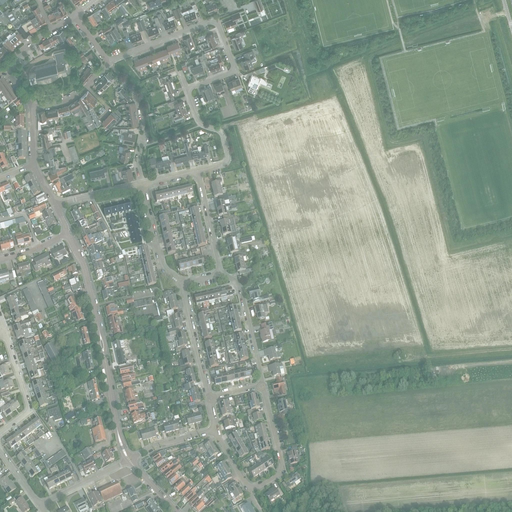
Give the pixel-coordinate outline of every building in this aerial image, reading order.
[(110,16),(109,14),(111,13),(110,11),(117,6),(112,0),(106,5),(107,6),(101,10),(105,16),(107,19),(110,16)] [(150,4),(147,5),(149,9),(162,5),(160,0),(156,0),(149,2),(150,4)] [(209,4),(205,5),(208,13),(214,11),(217,10),(216,7),(213,0),(210,0),(208,1),(209,4)] [(263,8),(259,0),(255,0),(253,1),(257,11),(263,8)] [(60,12),(62,18),(68,15),(62,4),(57,7),(60,12)] [(187,10),(192,22),(197,20),(194,13),(198,12),(195,4),(191,6),(193,9),(187,10)] [(37,18),(41,26),(47,23),(37,7),(32,10),(35,15),(37,18)] [(54,14),(57,20),(62,18),(60,12),(57,7),(58,9),(53,11),(54,13),(54,14)] [(0,8),(0,20),(1,20),(5,24),(9,20),(5,15),(0,8)] [(178,17),(184,15),(187,24),(192,22),(187,10),(181,13),(179,8),(175,9),(178,17)] [(168,21),(172,30),(176,28),(173,19),(178,17),(175,9),(172,10),(173,15),(167,18),(168,21)] [(13,11),(5,15),(9,20),(10,22),(16,17),(13,10),(13,11)] [(93,16),(96,14),(95,12),(92,14),(88,17),(93,26),(97,23),(93,16)] [(51,23),(57,20),(54,14),(54,13),(48,15),(51,23)] [(233,31),(232,28),(237,26),(235,22),(241,19),(238,13),(230,16),(232,20),(224,23),(228,33),(233,31)] [(35,15),(31,19),(37,29),(41,26),(37,18),(35,15)] [(121,17),(114,22),(117,25),(123,20),(121,17)] [(151,28),(155,36),(160,34),(157,27),(160,26),(156,18),(153,19),(155,23),(152,24),(153,27),(151,28)] [(31,19),(23,24),(24,25),(24,26),(23,27),(27,31),(29,31),(30,30),(31,32),(37,29),(31,19)] [(172,30),(168,21),(163,23),(166,32),(172,30)] [(17,30),(18,32),(19,32),(18,32),(24,38),(29,34),(31,32),(30,30),(29,31),(27,31),(23,27),(24,26),(24,25),(18,29),(17,30)] [(115,28),(110,32),(105,35),(110,43),(120,37),(115,28)] [(155,36),(151,28),(146,30),(149,38),(155,36)] [(10,33),(6,36),(8,38),(15,46),(22,40),(24,38),(18,32),(19,32),(18,32),(16,33),(14,32),(13,32),(12,30),(9,33),(10,33)] [(56,35),(60,42),(61,44),(64,43),(63,42),(66,40),(67,41),(68,44),(70,47),(74,45),(68,36),(67,37),(63,31),(56,35)] [(134,34),(138,43),(143,41),(139,32),(134,34)] [(244,32),(235,35),(237,38),(231,40),(235,50),(243,47),(239,37),(245,35),(244,32)] [(203,40),(206,39),(207,42),(215,39),(213,34),(207,36),(206,33),(198,36),(199,39),(202,38),(203,40)] [(138,43),(134,34),(129,36),(132,45),(138,43)] [(60,42),(56,35),(39,45),(41,49),(44,47),(45,49),(49,46),(50,48),(60,42)] [(190,51),(189,47),(193,46),(190,37),(184,40),(186,46),(183,47),(185,53),(190,51)] [(10,50),(15,46),(8,38),(3,42),(10,50)] [(215,39),(207,42),(209,47),(203,49),(204,52),(212,49),(211,46),(217,44),(215,39)] [(172,44),(176,55),(179,54),(177,49),(180,48),(178,42),(172,44)] [(166,47),(170,55),(169,53),(172,52),(173,56),(176,55),(172,44),(166,47)] [(0,56),(2,59),(10,51),(4,46),(2,48),(1,47),(0,47),(0,56)] [(34,68),(33,68),(34,69),(35,70),(37,78),(37,79),(37,80),(38,79),(38,80),(38,79),(41,78),(42,79),(42,78),(45,77),(46,78),(46,77),(49,76),(50,77),(50,76),(53,75),(54,76),(54,75),(57,74),(58,75),(59,75),(58,74),(59,74),(59,73),(67,71),(65,64),(67,64),(64,51),(56,53),(58,63),(56,63),(56,62),(55,63),(55,62),(54,62),(54,63),(51,64),(51,63),(50,63),(50,64),(47,65),(47,64),(46,64),(46,65),(43,66),(43,65),(42,65),(42,66),(39,67),(38,66),(38,67),(35,68),(35,67),(34,67),(34,68)] [(166,61),(162,51),(156,53),(159,59),(161,58),(163,62),(166,61)] [(252,63),(256,61),(252,52),(245,54),(247,60),(240,62),(243,70),(253,66),(252,63)] [(219,53),(216,54),(217,58),(212,60),(213,62),(216,70),(222,68),(219,62),(222,61),(219,53)] [(145,57),(148,63),(150,62),(152,67),(155,66),(151,55),(145,57)] [(139,59),(143,70),(146,69),(145,65),(148,63),(145,57),(139,59)] [(207,61),(206,58),(203,59),(203,60),(206,67),(209,66),(211,72),(216,70),(213,62),(211,63),(209,60),(207,61)] [(143,70),(139,59),(134,62),(136,68),(139,67),(141,71),(143,70)] [(206,67),(203,60),(198,62),(199,65),(196,66),(200,75),(205,72),(203,68),(206,67)] [(200,75),(196,66),(193,67),(192,64),(187,66),(190,73),(193,72),(195,76),(200,75)] [(85,83),(93,74),(92,72),(87,68),(84,72),(84,73),(80,78),(85,83)] [(37,78),(35,70),(34,71),(33,71),(33,72),(30,72),(29,72),(28,73),(30,73),(30,75),(31,78),(30,79),(31,79),(32,78),(36,77),(37,78)] [(111,79),(114,77),(109,72),(106,75),(107,75),(106,77),(104,75),(100,79),(101,80),(96,86),(101,91),(104,88),(105,89),(111,82),(109,80),(110,78),(111,79)] [(164,83),(165,87),(174,84),(171,77),(169,78),(168,75),(159,78),(161,84),(164,83)] [(248,84),(257,88),(259,83),(258,83),(260,79),(252,75),(248,84)] [(231,90),(232,93),(236,92),(235,91),(242,89),(238,79),(228,83),(231,90)] [(4,80),(0,82),(0,91),(4,97),(7,101),(1,106),(3,109),(10,105),(12,108),(14,105),(13,104),(12,103),(18,100),(4,80)] [(223,96),(229,93),(225,85),(222,86),(221,83),(215,85),(218,93),(221,92),(223,96)] [(174,84),(165,87),(167,91),(164,92),(166,98),(173,95),(171,91),(176,90),(174,84)] [(120,87),(116,90),(118,92),(117,92),(121,98),(119,100),(121,103),(124,100),(125,102),(126,101),(128,103),(131,100),(129,98),(130,97),(128,94),(129,94),(126,90),(125,91),(122,88),(121,89),(120,87)] [(211,98),(214,97),(210,88),(208,89),(207,88),(201,91),(204,100),(211,98)] [(88,91),(81,98),(90,107),(97,100),(88,91)] [(84,103),(80,98),(76,101),(68,106),(73,113),(77,111),(81,117),(82,117),(89,130),(100,123),(92,108),(88,110),(84,103)] [(22,104),(18,100),(13,104),(14,105),(18,109),(22,104)] [(176,110),(184,107),(182,101),(178,103),(176,100),(168,103),(169,106),(172,105),(172,108),(175,107),(176,110)] [(58,109),(60,117),(63,116),(63,114),(70,113),(68,106),(58,109)] [(184,107),(176,110),(177,113),(175,114),(176,116),(173,117),(174,120),(180,118),(183,117),(182,114),(186,112),(184,107)] [(38,112),(39,121),(46,120),(44,111),(38,112)] [(343,112),(334,115),(336,121),(340,120),(341,123),(346,121),(343,112)] [(102,122),(107,128),(116,119),(110,113),(102,122)] [(329,116),(319,119),(322,129),(327,127),(326,124),(331,123),(329,116)] [(16,128),(24,128),(24,117),(15,118),(16,128)] [(319,119),(309,123),(311,129),(315,127),(316,130),(322,129),(319,119)] [(306,123),(296,127),(299,136),(304,134),(303,131),(308,129),(306,123)] [(296,127),(286,130),(288,136),(292,134),(293,137),(299,136),(296,127)] [(124,135),(122,142),(133,145),(135,134),(127,133),(127,129),(120,129),(119,134),(124,135)] [(41,141),(50,139),(53,139),(52,133),(51,134),(50,131),(44,132),(44,135),(40,136),(41,141)] [(280,131),(271,134),(274,143),(279,142),(278,139),(282,137),(280,131)] [(260,135),(250,138),(253,147),(259,145),(258,142),(262,141),(260,135)] [(345,156),(354,153),(352,148),(346,150),(344,142),(341,143),(345,156)] [(68,148),(73,162),(79,160),(74,145),(68,148)] [(200,146),(197,147),(198,149),(200,159),(207,158),(206,156),(209,155),(207,145),(204,146),(205,151),(201,152),(201,149),(200,146)] [(122,152),(120,160),(128,161),(129,156),(130,156),(131,152),(127,151),(127,148),(119,146),(118,152),(122,152)] [(45,160),(53,158),(53,155),(56,155),(54,148),(51,148),(46,149),(47,153),(44,154),(45,160)] [(188,148),(186,148),(187,151),(186,151),(187,155),(184,156),(183,153),(180,154),(181,157),(182,163),(189,162),(188,158),(190,158),(189,151),(188,148)] [(200,159),(198,149),(195,150),(194,149),(189,151),(190,158),(193,157),(194,161),(200,159)] [(182,163),(181,157),(175,158),(174,154),(171,155),(172,162),(175,161),(176,165),(182,163)] [(162,161),(164,168),(170,166),(169,163),(172,162),(171,155),(168,156),(169,160),(162,161)] [(348,155),(345,156),(349,169),(358,167),(356,161),(350,163),(348,155)] [(157,167),(158,169),(164,168),(162,161),(156,162),(155,157),(149,159),(151,168),(157,167)] [(49,166),(50,170),(55,168),(58,168),(59,170),(62,169),(62,167),(59,168),(57,161),(54,161),(53,158),(45,160),(46,166),(49,166)] [(122,170),(124,181),(133,179),(130,168),(127,169),(126,165),(124,166),(117,167),(118,171),(122,170)] [(330,166),(323,168),(326,178),(333,176),(330,166)] [(59,177),(58,175),(68,170),(66,167),(62,169),(59,170),(51,174),(49,175),(51,178),(50,178),(51,180),(52,180),(52,181),(59,177)] [(105,174),(108,173),(106,167),(103,168),(103,169),(89,172),(91,179),(93,179),(94,180),(106,178),(105,174)] [(326,178),(323,168),(316,170),(319,180),(326,178)] [(352,169),(349,169),(353,183),(356,182),(362,180),(360,175),(354,176),(352,169)] [(319,180),(316,170),(310,172),(313,182),(319,180)] [(313,182),(310,172),(303,174),(306,183),(313,182)] [(69,180),(73,178),(71,173),(53,182),(57,191),(59,190),(61,192),(71,188),(69,185),(67,186),(65,182),(69,180)] [(306,183),(303,174),(297,176),(299,185),(306,183)] [(24,187),(34,181),(31,176),(24,179),(27,185),(24,186),(24,187)] [(213,191),(221,189),(219,183),(222,182),(221,179),(215,181),(215,184),(211,185),(213,191)] [(28,187),(30,190),(37,187),(34,181),(24,187),(25,188),(26,188),(28,187)] [(356,182),(353,183),(357,196),(366,194),(364,188),(358,190),(356,182)] [(11,200),(8,191),(10,190),(8,183),(2,186),(8,200),(8,201),(11,200)] [(0,186),(0,194),(2,193),(5,202),(8,200),(2,186),(0,186)] [(185,188),(187,195),(193,194),(191,186),(185,188)] [(37,187),(30,190),(33,196),(40,193),(37,187)] [(187,195),(185,188),(179,189),(181,197),(187,195)] [(221,189),(213,191),(214,198),(218,197),(219,200),(225,198),(225,195),(222,196),(221,189)] [(161,193),(163,201),(169,200),(167,192),(161,193)] [(38,204),(47,200),(44,194),(35,199),(38,204)] [(360,195),(357,196),(361,210),(370,207),(368,202),(362,203),(360,195)] [(225,198),(219,200),(220,203),(216,204),(217,210),(228,208),(227,205),(224,206),(224,202),(229,201),(228,198),(225,198)] [(129,201),(122,202),(125,212),(131,210),(129,201)] [(122,202),(116,204),(118,213),(125,212),(122,202)] [(46,208),(44,203),(26,211),(28,216),(43,210),(46,209),(46,208)] [(116,204),(109,205),(111,215),(118,213),(116,204)] [(344,213),(341,204),(334,206),(337,215),(344,213)] [(109,205),(102,207),(105,216),(111,215),(109,205)] [(337,215),(334,206),(328,207),(330,217),(337,215)] [(330,217),(328,207),(321,209),(324,219),(330,217)] [(223,219),(230,217),(229,214),(227,215),(226,211),(228,211),(228,208),(217,210),(219,217),(223,216),(223,219)] [(43,210),(44,212),(42,214),(45,221),(53,217),(49,210),(47,211),(46,209),(43,210)] [(190,210),(191,217),(199,215),(197,209),(190,210)] [(324,219),(321,209),(314,211),(317,221),(324,219)] [(78,210),(71,213),(75,222),(84,218),(82,215),(81,216),(78,210)] [(317,221),(314,211),(308,213),(310,223),(317,221)] [(131,216),(126,217),(128,224),(137,221),(135,215),(133,216),(131,216)] [(290,215),(284,217),(287,226),(296,224),(294,218),(291,219),(290,215)] [(159,217),(160,224),(168,222),(166,216),(159,217)] [(53,217),(45,221),(49,227),(56,223),(53,217)] [(233,217),(230,217),(223,219),(224,222),(220,223),(221,229),(235,226),(233,217)] [(76,224),(80,231),(85,229),(87,228),(84,220),(76,224)] [(137,221),(128,224),(129,230),(139,228),(137,221)] [(296,224),(287,226),(290,236),(295,235),(294,230),(298,229),(296,224)] [(230,237),(236,236),(239,235),(239,232),(236,232),(235,226),(221,229),(223,236),(229,234),(230,237)] [(139,228),(129,230),(131,237),(140,235),(139,228)] [(80,231),(83,239),(92,236),(89,229),(86,231),(85,229),(80,231)] [(92,236),(83,239),(87,247),(95,244),(96,246),(98,246),(97,243),(104,239),(102,235),(101,233),(99,233),(97,234),(92,236)] [(21,235),(21,234),(15,235),(15,234),(11,235),(13,239),(13,241),(15,247),(24,245),(21,235)] [(21,235),(24,245),(30,243),(29,239),(31,238),(30,234),(27,235),(27,236),(26,236),(25,234),(21,235)] [(140,235),(131,237),(132,244),(142,242),(140,235)] [(236,236),(230,237),(230,240),(227,241),(228,248),(240,245),(239,242),(236,243),(235,239),(237,239),(236,236)] [(204,239),(197,241),(198,247),(206,245),(204,239)] [(6,243),(7,249),(14,248),(12,241),(6,243)] [(234,256),(245,254),(245,251),(240,252),(239,248),(240,248),(240,245),(228,248),(230,254),(233,253),(234,256)] [(63,257),(67,255),(63,247),(59,249),(59,248),(51,252),(54,259),(62,255),(63,257)] [(91,257),(99,254),(104,253),(103,248),(98,249),(97,247),(88,249),(91,257)] [(173,247),(166,248),(168,255),(175,253),(173,247)] [(196,259),(198,267),(204,265),(203,263),(210,262),(206,247),(200,249),(202,258),(196,259)] [(139,250),(141,256),(149,254),(147,248),(146,248),(140,250),(139,250)] [(99,254),(91,257),(93,263),(101,261),(99,254)] [(245,254),(234,256),(235,259),(234,259),(236,266),(244,264),(242,258),(246,257),(245,254)] [(46,266),(51,264),(49,261),(48,262),(47,259),(48,258),(46,255),(40,258),(39,257),(33,260),(35,263),(32,264),(35,270),(38,269),(37,268),(45,264),(46,266)] [(95,271),(103,269),(101,262),(93,264),(95,271)] [(186,270),(184,262),(178,263),(179,267),(180,271),(186,270)] [(30,273),(30,270),(28,263),(18,266),(18,269),(15,269),(18,278),(21,277),(20,273),(24,272),(25,274),(26,275),(30,274),(30,273)] [(244,264),(236,266),(237,272),(239,272),(239,275),(253,272),(252,269),(245,270),(244,264)] [(75,266),(67,268),(68,273),(71,272),(72,275),(71,275),(72,278),(78,277),(75,266)] [(104,269),(95,272),(98,280),(103,278),(102,276),(103,275),(103,274),(106,273),(104,269)] [(10,280),(13,279),(11,272),(8,273),(7,270),(0,271),(0,280),(9,278),(10,280)] [(58,273),(52,276),(55,281),(60,279),(60,278),(67,275),(64,270),(58,273)] [(101,280),(103,285),(112,282),(111,277),(101,280)] [(154,278),(146,280),(148,286),(156,284),(154,278)] [(77,279),(73,280),(68,282),(70,285),(63,288),(64,290),(79,284),(77,279)] [(104,290),(112,288),(114,287),(112,282),(103,285),(104,290)] [(79,284),(64,290),(65,292),(71,290),(73,293),(81,290),(79,284)] [(259,297),(260,297),(258,287),(248,290),(250,299),(252,299),(253,303),(260,301),(259,297)] [(112,290),(102,292),(104,301),(110,300),(110,297),(113,296),(112,290)] [(48,308),(53,306),(49,295),(43,297),(48,308)] [(169,304),(176,303),(175,296),(170,298),(169,295),(163,296),(163,299),(168,298),(169,304)] [(202,304),(201,296),(194,298),(196,305),(202,304)] [(70,311),(78,307),(76,304),(77,304),(73,297),(66,301),(70,307),(68,308),(70,311)] [(166,312),(167,315),(173,313),(173,310),(178,309),(176,303),(169,304),(171,311),(166,312)] [(259,304),(260,307),(254,308),(255,312),(256,312),(256,314),(258,320),(266,318),(265,314),(269,313),(267,303),(259,304)] [(107,316),(115,315),(115,316),(123,314),(122,311),(117,312),(116,310),(115,310),(114,306),(106,308),(107,316)] [(78,307),(70,311),(73,319),(75,318),(76,321),(78,320),(78,321),(83,320),(79,310),(78,307)] [(229,315),(237,313),(236,307),(228,308),(229,315)] [(25,312),(12,317),(14,323),(21,320),(20,317),(26,315),(25,312)] [(43,320),(40,313),(34,316),(36,319),(37,318),(39,322),(43,320)] [(173,317),(174,323),(181,321),(179,315),(174,316),(173,313),(167,315),(168,318),(173,317)] [(200,322),(207,320),(206,314),(198,315),(200,322)] [(122,333),(121,329),(121,327),(118,328),(116,318),(108,319),(111,332),(113,331),(114,335),(122,333)] [(181,321),(174,323),(175,329),(168,331),(169,334),(178,332),(177,329),(182,327),(181,321)] [(262,332),(260,332),(263,343),(270,341),(268,330),(270,330),(273,329),(271,322),(260,325),(262,332)] [(27,329),(28,329),(27,327),(24,328),(24,327),(20,328),(19,325),(13,327),(15,334),(27,329)] [(240,325),(232,327),(234,333),(242,331),(240,325)] [(27,329),(15,334),(17,340),(23,337),(25,337),(26,339),(34,336),(33,333),(29,334),(27,329)] [(84,345),(90,344),(86,329),(81,330),(84,345)] [(46,331),(42,334),(45,340),(51,337),(51,335),(49,336),(46,331)] [(176,342),(178,341),(185,340),(184,334),(179,335),(178,332),(169,334),(164,335),(165,338),(177,335),(178,339),(175,340),(176,342)] [(236,343),(244,341),(242,335),(239,336),(239,334),(232,335),(233,339),(235,339),(236,343)] [(26,341),(18,344),(20,350),(28,347),(31,346),(29,339),(26,340),(26,341)] [(176,352),(184,350),(184,347),(187,346),(185,340),(178,341),(176,342),(177,348),(175,349),(176,352)] [(123,341),(113,343),(118,365),(126,363),(123,350),(121,351),(121,349),(124,348),(123,341)] [(52,362),(59,359),(51,345),(44,348),(52,362)] [(20,350),(22,356),(30,353),(28,347),(20,350)] [(269,360),(280,358),(279,352),(275,353),(274,348),(264,351),(265,354),(268,354),(269,360)] [(181,353),(183,360),(189,358),(188,352),(185,353),(184,350),(176,352),(177,355),(181,353)] [(88,371),(93,370),(89,352),(82,353),(84,361),(86,361),(88,371)] [(22,356),(24,362),(32,360),(30,353),(22,356)] [(174,372),(178,371),(187,369),(190,368),(189,365),(191,365),(189,358),(183,360),(179,361),(180,367),(173,369),(174,372)] [(26,368),(34,366),(32,360),(24,362),(26,368)] [(136,366),(139,365),(138,360),(132,361),(133,366),(128,367),(119,369),(120,375),(129,373),(129,370),(137,368),(136,366)] [(217,360),(209,362),(210,368),(218,366),(217,360)] [(0,364),(0,378),(3,378),(2,376),(10,374),(8,370),(6,366),(2,367),(1,364),(0,364)] [(280,375),(284,374),(281,364),(278,364),(268,366),(269,371),(272,370),(273,377),(280,375)] [(26,368),(28,374),(36,371),(34,366),(26,368)] [(184,376),(185,379),(194,377),(192,370),(188,372),(187,369),(178,371),(179,374),(186,372),(187,375),(184,376)] [(36,371),(28,374),(30,380),(38,377),(41,376),(39,370),(36,371)] [(129,375),(128,375),(121,377),(121,379),(120,379),(121,382),(122,381),(122,382),(130,381),(130,380),(131,380),(135,379),(133,374),(129,375)] [(188,380),(189,385),(184,386),(185,388),(191,387),(191,384),(195,383),(194,377),(185,379),(186,381),(188,380)] [(221,384),(220,377),(213,378),(215,386),(221,384)] [(281,378),(280,378),(276,379),(276,382),(272,383),(274,391),(278,390),(280,395),(285,394),(282,381),(281,381),(281,378)] [(6,390),(13,388),(12,384),(13,384),(11,380),(3,382),(3,379),(0,380),(0,388),(1,390),(5,388),(6,390)] [(34,390),(41,387),(39,381),(32,384),(34,390)] [(99,400),(95,381),(87,383),(89,391),(91,391),(92,394),(90,395),(91,401),(94,401),(99,400)] [(135,385),(125,388),(126,392),(124,392),(124,393),(124,397),(125,396),(127,403),(135,401),(134,396),(137,396),(137,393),(133,394),(133,391),(136,390),(135,385)] [(34,390),(36,396),(44,394),(41,387),(34,390)] [(190,391),(192,397),(198,395),(197,389),(192,390),(191,387),(185,388),(182,389),(183,391),(185,391),(186,392),(190,391)] [(38,402),(46,400),(44,394),(36,396),(38,402)] [(193,403),(189,404),(190,410),(197,409),(195,403),(200,402),(199,398),(200,397),(199,395),(198,395),(192,397),(193,403)] [(250,403),(258,401),(256,395),(248,397),(250,403)] [(7,405),(12,412),(20,406),(14,399),(7,405)] [(47,406),(46,400),(38,402),(40,408),(47,406)] [(283,415),(289,414),(288,410),(287,411),(285,400),(277,402),(279,408),(278,408),(279,413),(282,412),(283,415)] [(258,401),(250,403),(251,410),(247,411),(247,414),(256,412),(255,409),(259,408),(258,401)] [(129,412),(144,408),(143,405),(136,406),(135,402),(127,404),(129,412)] [(221,410),(229,408),(227,402),(219,404),(221,410)] [(0,413),(2,413),(5,417),(12,412),(7,405),(0,410),(0,413)] [(61,420),(57,408),(47,411),(49,419),(53,417),(54,422),(61,420)] [(233,414),(230,415),(229,411),(233,410),(232,408),(229,408),(221,410),(222,417),(226,416),(227,419),(233,418),(233,414)] [(75,416),(72,412),(65,417),(67,421),(75,416)] [(256,412),(247,414),(248,417),(250,417),(251,421),(253,420),(254,423),(262,421),(261,414),(257,415),(256,412)] [(155,420),(153,413),(146,415),(132,420),(134,424),(141,421),(143,420),(142,419),(146,418),(147,421),(148,422),(155,420)] [(193,415),(195,424),(202,422),(199,413),(193,415)] [(195,424),(193,415),(183,418),(185,424),(188,424),(188,425),(195,424)] [(174,417),(175,419),(173,420),(173,422),(170,423),(172,432),(182,429),(179,419),(178,416),(174,417)] [(233,418),(227,419),(228,422),(223,423),(225,430),(235,427),(233,421),(235,420),(234,417),(233,418)] [(95,443),(106,441),(103,430),(100,418),(94,420),(94,422),(92,422),(93,426),(95,425),(96,429),(92,430),(95,443)] [(31,423),(36,430),(41,426),(36,419),(31,423)] [(172,432),(170,423),(167,424),(166,421),(159,422),(162,433),(165,432),(165,433),(172,432)] [(36,430),(31,423),(26,427),(30,434),(36,430)] [(256,434),(265,431),(264,425),(255,428),(256,434)] [(21,431),(26,437),(30,434),(26,427),(21,431)] [(147,430),(149,439),(159,436),(156,427),(153,428),(154,429),(147,430)] [(149,439),(147,430),(137,433),(139,440),(142,439),(142,441),(149,439)] [(16,435),(21,441),(26,437),(21,431),(16,435)] [(228,438),(231,443),(239,438),(236,433),(228,438)] [(11,438),(16,445),(21,441),(16,435),(11,438)] [(16,445),(11,438),(6,442),(7,443),(11,449),(14,446),(16,450),(18,448),(16,445)] [(239,438),(231,443),(234,448),(242,444),(239,438)] [(205,454),(207,452),(214,448),(210,443),(207,445),(205,442),(198,446),(200,449),(202,448),(205,454)] [(268,443),(259,445),(261,451),(270,449),(268,443)] [(234,448),(237,453),(245,449),(242,444),(234,448)] [(89,448),(82,452),(85,459),(89,458),(91,456),(93,456),(89,448)] [(214,448),(207,452),(211,458),(208,460),(209,462),(215,458),(214,456),(217,454),(214,448)] [(295,452),(297,451),(296,448),(289,450),(289,453),(287,454),(290,465),(298,463),(295,452)] [(245,449),(237,453),(240,459),(248,454),(245,449)] [(102,454),(106,463),(108,462),(114,459),(110,450),(103,453),(102,454)] [(20,463),(27,458),(23,453),(17,458),(20,463)] [(154,463),(166,455),(164,453),(159,456),(157,454),(151,458),(154,463)] [(261,457),(263,461),(268,468),(273,465),(268,457),(265,459),(263,455),(263,453),(260,453),(260,456),(261,457)] [(90,461),(78,467),(80,472),(84,470),(85,474),(94,469),(93,466),(96,465),(92,457),(91,456),(89,458),(90,461)] [(170,463),(174,460),(173,459),(172,457),(169,458),(167,459),(166,460),(164,457),(155,464),(158,468),(169,461),(170,463)] [(31,464),(27,458),(20,463),(24,468),(31,464)] [(258,464),(263,471),(268,468),(263,461),(258,464)] [(162,474),(174,465),(173,463),(168,467),(166,464),(159,469),(162,474)] [(220,473),(226,469),(223,463),(220,465),(218,463),(212,466),(214,469),(217,467),(220,473)] [(34,469),(31,464),(24,468),(28,473),(34,469)] [(263,471),(258,464),(253,467),(258,475),(263,471)] [(176,471),(180,468),(178,466),(170,472),(169,470),(163,475),(167,480),(176,472),(176,471)] [(37,467),(34,469),(28,473),(32,479),(38,474),(41,472),(37,467)] [(67,471),(62,474),(65,481),(71,478),(69,474),(72,473),(68,467),(66,468),(67,471)] [(258,475),(253,467),(248,471),(253,478),(258,475)] [(226,469),(220,473),(223,478),(219,481),(221,484),(228,479),(226,476),(230,474),(226,469)] [(284,482),(281,484),(287,492),(289,490),(288,487),(298,481),(301,479),(297,473),(294,475),(293,475),(283,481),(284,482)] [(65,481),(62,474),(56,477),(60,484),(65,481)] [(4,478),(2,475),(0,476),(0,484),(1,487),(3,486),(9,493),(15,489),(11,483),(10,484),(6,477),(4,478)] [(52,475),(49,476),(54,487),(60,484),(56,477),(53,478),(52,475)] [(172,485),(178,480),(176,477),(177,476),(176,475),(175,476),(174,475),(167,480),(169,483),(171,485),(172,485)] [(41,481),(44,487),(46,485),(49,490),(54,487),(49,476),(47,478),(49,481),(45,483),(43,479),(41,481)] [(178,480),(179,482),(174,488),(178,492),(184,486),(186,485),(183,481),(185,479),(183,476),(178,480)] [(98,491),(99,492),(104,502),(122,494),(120,490),(120,489),(117,482),(98,491)] [(183,498),(190,491),(189,490),(192,487),(190,486),(193,483),(191,482),(179,493),(183,498)] [(232,494),(239,489),(236,483),(232,485),(231,483),(224,487),(226,489),(228,488),(230,491),(229,492),(230,495),(232,493),(232,494)] [(280,497),(283,495),(278,488),(276,490),(274,487),(270,490),(271,491),(265,495),(269,501),(279,495),(280,497)] [(193,493),(196,490),(194,488),(184,498),(188,502),(194,496),(191,493),(192,492),(193,493)] [(133,502),(137,500),(135,496),(136,495),(133,489),(127,491),(127,490),(123,492),(124,495),(128,493),(130,498),(131,498),(133,502)] [(239,489),(232,494),(235,499),(231,502),(233,504),(241,500),(239,497),(243,495),(239,489)] [(104,502),(99,492),(89,497),(93,506),(101,503),(101,504),(104,503),(104,502)] [(195,496),(188,503),(192,507),(199,501),(197,499),(202,494),(200,492),(195,496)] [(21,511),(26,511),(30,509),(22,497),(15,502),(21,511)] [(88,510),(91,509),(88,502),(86,504),(83,499),(74,504),(78,511),(87,507),(88,510)] [(149,506),(146,509),(148,511),(157,511),(160,510),(152,499),(147,503),(149,506)] [(202,499),(199,502),(193,508),(196,511),(198,511),(204,507),(203,506),(205,503),(203,502),(204,501),(202,499)] [(211,500),(205,506),(207,508),(213,502),(211,500)] [(241,509),(243,511),(248,511),(252,510),(249,504),(246,506),(244,503),(238,507),(240,510),(241,509)]
